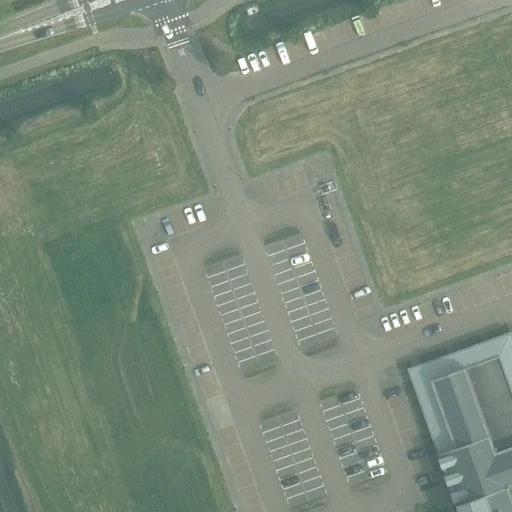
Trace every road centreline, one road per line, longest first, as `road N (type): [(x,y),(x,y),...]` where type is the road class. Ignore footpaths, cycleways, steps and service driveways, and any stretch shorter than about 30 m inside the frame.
road 1 (unclassified): [(200,105),(300,383),(511,309)]
road 2 (unclassified): [(493,0),(200,105)]
road 3 (tertiary): [(0,42),(145,0)]
